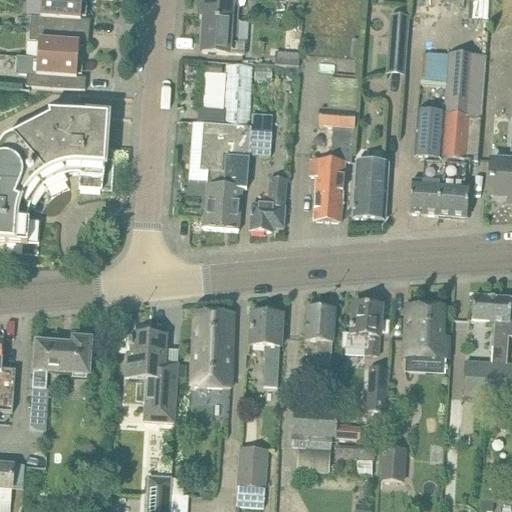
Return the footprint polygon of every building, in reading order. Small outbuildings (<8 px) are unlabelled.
[(82,4),(32,0),(32,1),(42,1),(41,17),(31,16),(30,29),(89,34),(90,21),(80,20),(82,4)] [(230,22),(237,22),(238,9),(231,8),(231,0),(200,0),(199,19),(204,20),(204,19),(230,21),(230,22)] [(391,16),(389,44),(406,45),(408,17),(391,16)] [(240,23),(237,22),(230,22),(230,21),(204,19),(204,20),(202,53),(222,55),(243,57),(244,46),(239,46),(240,23)] [(88,46),(89,34),(30,29),(29,42),(39,43),(38,59),(77,62),(79,46),(88,46)] [(276,54),(275,67),(298,69),(299,55),(276,54)] [(444,114),(443,116),(447,116),(445,147),(442,185),(440,185),(438,219),(466,221),(469,177),(466,177),(467,165),(477,166),(486,58),(473,57),(448,56),(444,114)] [(77,62),(38,59),(37,60),(17,59),(15,77),(27,78),(26,88),(85,92),(86,79),(76,78),(77,62)] [(204,63),(203,74),(222,76),(222,65),(204,63)] [(218,127),(250,129),(252,69),(226,68),(225,77),(220,77),(218,127)] [(311,161),(309,178),(316,179),(316,186),(330,187),(330,184),(343,184),(344,164),(351,164),(354,115),(356,115),(359,83),(330,81),(327,113),(319,112),(318,130),(332,130),(330,163),(311,161)] [(511,101),(511,121),(511,154),(511,163),(491,162),(489,197),(511,198),(511,101)] [(443,116),(444,114),(417,112),(413,158),(424,158),(422,181),(412,180),(409,216),(438,219),(440,185),(442,185),(445,147),(447,116),(443,116)] [(108,118),(88,117),(48,114),(49,119),(4,143),(0,147),(0,245),(28,247),(29,223),(25,222),(30,209),(32,203),(35,198),(39,193),(44,188),(49,184),(54,181),(60,179),(66,177),(80,175),(80,179),(104,181),(108,118)] [(252,117),(251,129),(249,157),(270,158),(272,118),(252,117)] [(246,191),(249,157),(251,129),(250,129),(218,127),(203,126),(200,172),(208,173),(207,188),(241,190),(246,191)] [(385,222),(387,202),(389,167),(355,165),(353,200),(352,220),(385,222)] [(283,231),(285,211),(285,208),(284,208),(286,182),(269,181),(267,208),(251,207),(250,232),(272,234),(272,230),(283,231)] [(330,187),(316,186),(313,222),(340,224),(342,204),(343,184),(330,184),(330,187)] [(241,190),(207,188),(203,231),(238,234),(241,190)] [(465,364),(463,396),(511,399),(511,367),(506,367),(507,348),(508,348),(509,338),(511,337),(511,315),(510,316),(511,301),(473,298),(472,318),(472,322),(495,323),(493,347),(492,366),(465,364)] [(378,356),(381,308),(353,306),(351,335),(345,335),(345,348),(368,350),(367,355),(378,356)] [(405,359),(404,374),(444,376),(445,361),(448,361),(449,340),(441,339),(441,329),(442,310),(415,308),(415,319),(407,319),(406,339),(406,341),(405,359)] [(331,357),(333,332),(334,312),(307,310),(305,342),(317,343),(315,375),(330,376),(330,377),(340,377),(341,358),(331,357)] [(231,388),(233,335),(234,315),(194,313),(193,333),(191,387),(231,388)] [(278,388),(281,337),(282,317),(251,315),(250,342),(266,343),(263,387),(278,388)] [(117,335),(116,355),(128,355),(127,363),(127,367),(126,382),(147,383),(146,394),(145,410),(144,423),(175,425),(176,412),(178,378),(179,366),(179,365),(177,365),(177,378),(164,378),(165,364),(166,351),(167,337),(148,335),(148,332),(136,332),(135,335),(131,334),(131,336),(117,335)] [(89,377),(90,361),(92,341),(72,339),(72,346),(36,343),(29,430),(45,433),(48,390),(46,390),(47,374),(89,377)] [(1,371),(3,344),(3,342),(0,341),(0,413),(12,415),(15,372),(1,371)] [(387,370),(368,368),(365,413),(384,414),(387,370)] [(335,439),(336,434),(336,426),(337,412),(294,409),(292,436),(335,439)] [(511,431),(511,415),(510,416),(510,411),(499,410),(498,416),(495,416),(494,431),(511,431)] [(335,440),(359,442),(360,429),(348,428),(349,427),(336,426),(336,434),(335,439),(335,440)] [(335,447),(335,460),(375,462),(375,449),(335,447)] [(239,449),(236,489),(265,491),(266,477),(268,451),(239,449)] [(404,451),(384,449),(382,481),(402,483),(404,451)] [(180,464),(176,468),(177,474),(183,475),(187,471),(186,465),(180,464)] [(0,504),(10,506),(13,467),(0,466),(0,504)] [(169,511),(172,479),(147,477),(144,511),(169,511)] [(483,501),(482,511),(492,511),(493,502),(483,501)]
